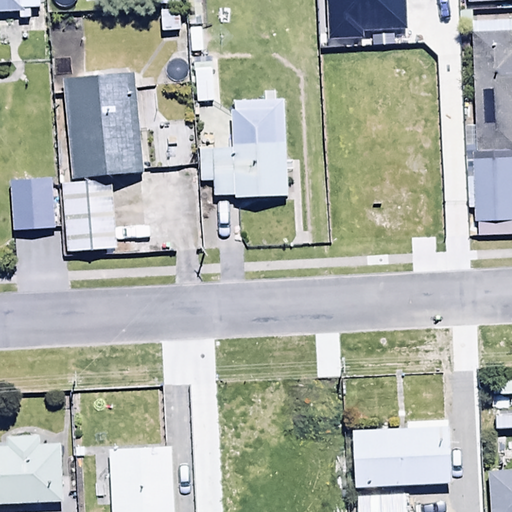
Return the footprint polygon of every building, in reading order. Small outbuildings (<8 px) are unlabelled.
[(0,0),(0,14),(15,14),(16,21),(29,20),(29,9),(37,9),(36,0),(0,0)] [(182,0),(154,0),(157,34),(171,33),(173,55),(185,54),(182,0)] [(392,0),(336,0),(340,61),(395,57),(393,37),(404,36),(402,6),(393,7),(392,0)] [(511,30),(468,33),(474,153),(511,151),(511,30)] [(389,65),(345,66),(346,130),(381,129),(381,146),(424,145),(423,124),(421,124),(420,95),(390,96),(389,65)] [(128,71),(61,80),(74,180),(141,171),(128,71)] [(201,148),(196,148),(199,199),(231,197),(231,200),(288,196),(281,98),(274,99),(273,92),(262,93),(262,100),(229,103),(230,110),(198,112),(201,148)] [(152,127),(155,166),(189,164),(186,124),(152,127)] [(511,156),(472,158),(474,223),(475,223),(476,238),(511,236),(511,222),(511,221),(511,156)] [(51,181),(8,183),(11,233),(54,231),(51,181)] [(109,183),(60,186),(64,252),(114,249),(109,183)] [(349,488),(352,488),(447,483),(444,421),(403,423),(403,430),(347,432),(349,488)] [(2,448),(0,448),(0,505),(57,503),(54,445),(37,446),(37,435),(2,437),(2,448)] [(171,511),(168,446),(105,450),(108,511),(171,511)] [(511,511),(511,471),(485,474),(488,511),(511,511)]
